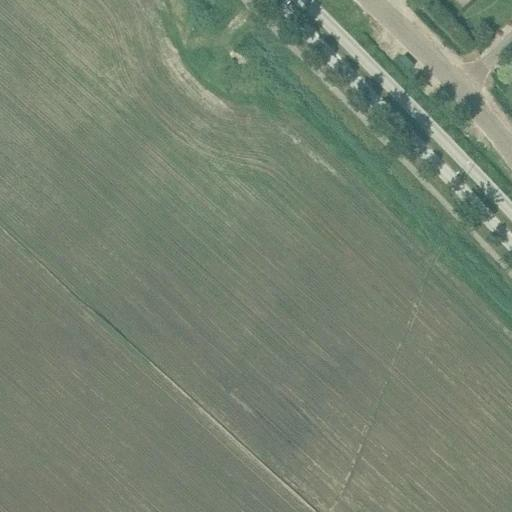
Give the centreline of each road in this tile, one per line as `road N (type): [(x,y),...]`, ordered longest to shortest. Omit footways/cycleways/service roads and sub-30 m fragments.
road 1 (secondary): [(270,0),(511,243)]
road 2 (secondary): [(511,210),(305,0)]
road 3 (unclassified): [(511,151),(362,0)]
